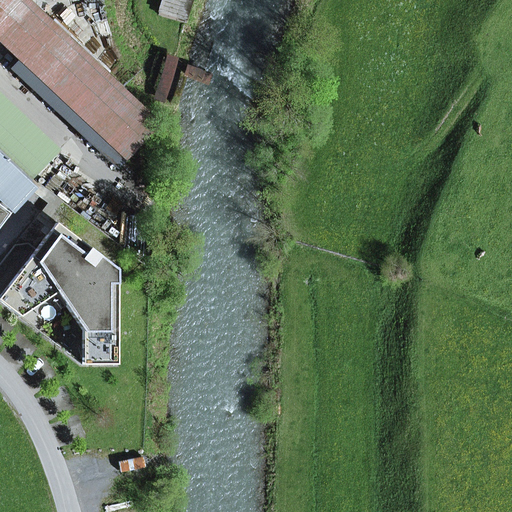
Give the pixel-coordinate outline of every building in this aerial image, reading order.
[(0,0),(0,44),(125,161),(159,125),(27,0),(0,0)] [(160,0),(157,10),(182,18),(188,0),(160,0)] [(0,147),(31,177),(53,153),(0,103),(0,147)] [(63,202),(47,190),(37,183),(31,177),(0,147),(0,213),(2,215),(7,218),(10,213),(15,211),(0,197),(0,155),(36,189),(32,193),(47,204),(39,215),(48,221),(63,202)] [(36,189),(0,155),(0,197),(15,211),(32,193),(36,189)] [(81,365),(116,365),(116,270),(55,224),(0,295),(0,302),(19,317),(55,292),(81,331),(81,365)]
